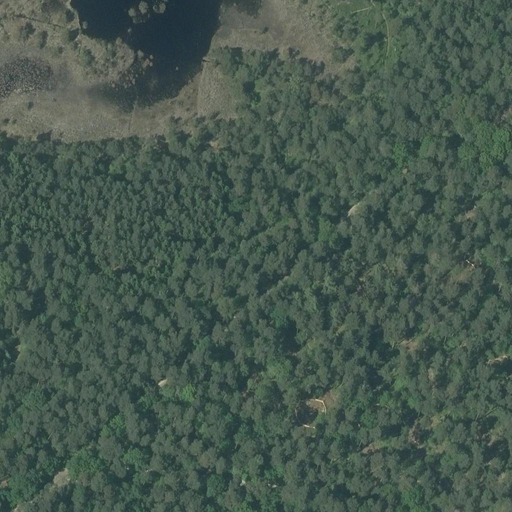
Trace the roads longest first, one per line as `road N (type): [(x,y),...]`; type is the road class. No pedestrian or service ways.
road 1 (track): [(511,78),(93,445),(57,479),(52,497)]
road 2 (track): [(258,491),(152,475),(52,497)]
road 3 (track): [(258,491),(389,511)]
